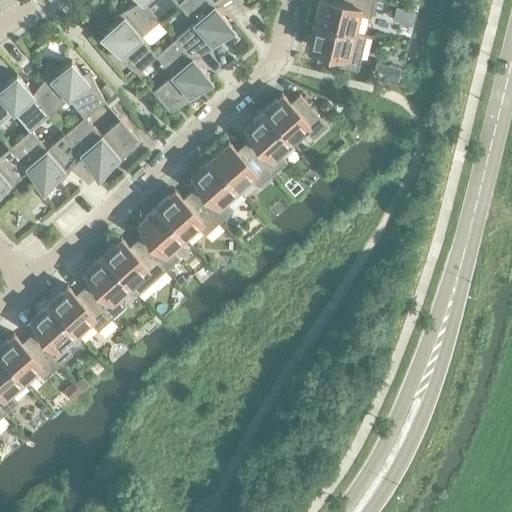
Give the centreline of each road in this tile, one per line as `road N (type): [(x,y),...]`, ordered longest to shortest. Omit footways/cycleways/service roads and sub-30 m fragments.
road 1 (residential): [(23,283),(268,61),(289,0)]
road 2 (secondary): [(435,353),(511,51)]
road 3 (secondary): [(435,353),(339,511)]
road 4 (secondary): [(366,511),(409,437),(435,353)]
